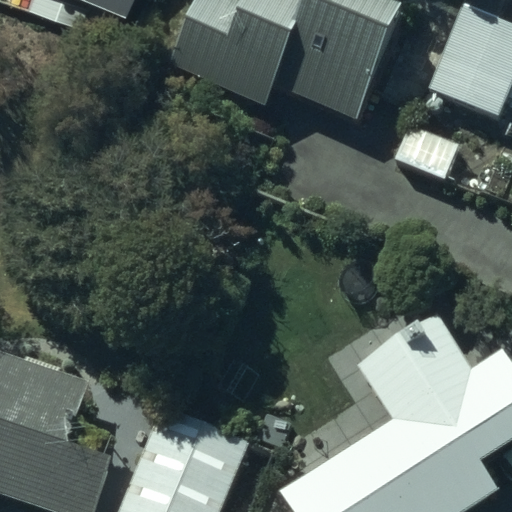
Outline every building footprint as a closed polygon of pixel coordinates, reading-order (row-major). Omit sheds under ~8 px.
[(404,16),(367,0),(255,0),(251,12),(223,0),(200,0),(169,72),(268,114),(278,91),(357,125),(404,16)] [(511,94),(511,29),(462,10),(429,94),(501,122),(511,94)] [(401,134),(386,169),(440,191),(454,156),(401,134)] [(474,377),(439,323),(362,372),(398,427),(287,498),(296,511),(485,511),(506,499),(489,472),(511,457),(511,367),(506,357),(474,377)] [(91,388),(0,358),(0,500),(35,511),(101,511),(116,467),(70,452),(91,388)] [(225,511),(250,448),(165,414),(125,511),(225,511)]
